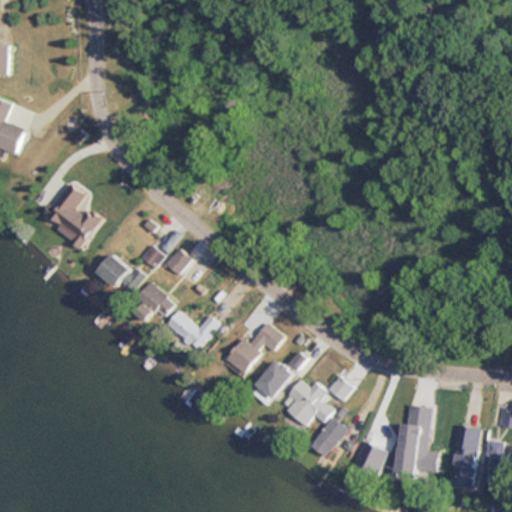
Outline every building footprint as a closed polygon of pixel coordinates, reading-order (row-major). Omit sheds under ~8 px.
[(8,45),(0,45),(0,75),(8,75),(8,45)] [(13,103),(0,98),(0,146),(17,152),(25,127),(7,121),(13,103)] [(49,222),(84,246),(103,217),(94,211),(90,216),(79,209),(88,195),(74,185),(49,222)] [(157,266),(166,255),(154,245),(145,256),(157,266)] [(117,251),(99,270),(129,297),(147,278),(117,251)] [(163,319),(178,304),(154,281),(139,296),(163,319)] [(211,316),(202,327),(181,311),(170,325),(201,349),(221,323),(211,316)] [(246,337),(228,359),(245,374),(269,346),(275,351),(284,341),(267,327),(253,344),(246,337)] [(292,363),(299,369),(309,358),(302,352),(292,363)] [(254,390),(269,405),(297,375),(282,361),(254,390)] [(331,389),(345,400),(355,387),(341,377),(331,389)] [(325,422),(335,410),(322,399),(329,392),(317,382),(313,387),(304,380),(282,405),(308,426),(317,416),(325,422)] [(312,445),(327,457),(350,429),(336,417),(312,445)] [(425,426),(404,425),(401,468),(422,469),(425,426)] [(482,428),(460,425),(451,481),(473,484),(482,428)] [(388,443),(357,440),(355,464),(386,467),(388,443)] [(511,474),(511,440),(490,440),(490,474),(511,474)]
